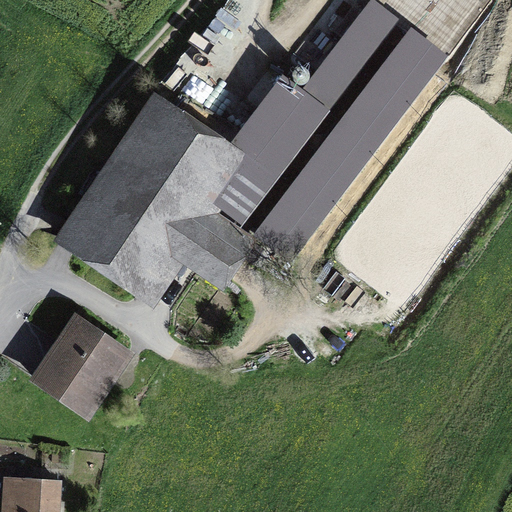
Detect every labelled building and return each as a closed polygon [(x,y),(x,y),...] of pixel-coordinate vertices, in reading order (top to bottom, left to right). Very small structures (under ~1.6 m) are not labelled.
[(230,159),(205,195),(239,218),(391,20),(370,5),(304,92),(288,81),(229,157),(230,159)] [(445,61),(412,36),(261,235),(293,259),(445,61)] [(229,157),(165,115),(76,246),(141,290),(169,249),(219,282),(247,241),(226,227),(217,240),(188,221),(205,195),(230,159),(229,157)] [(127,356),(76,322),(36,380),(87,414),(127,356)] [(58,511),(60,483),(6,479),(3,511),(58,511)]
